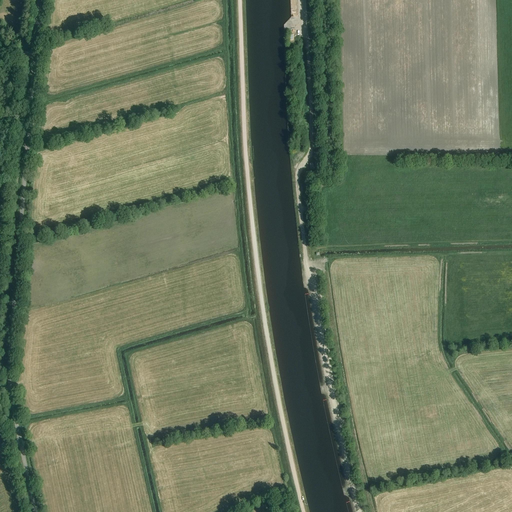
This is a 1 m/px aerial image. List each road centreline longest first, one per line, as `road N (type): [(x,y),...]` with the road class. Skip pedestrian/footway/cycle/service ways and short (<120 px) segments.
road 1 (track): [(303,511),(260,291),(239,0)]
road 2 (unclassified): [(36,511),(9,365),(39,0)]
road 3 (track): [(305,36),(309,145),(298,170),(299,205),(354,511)]
